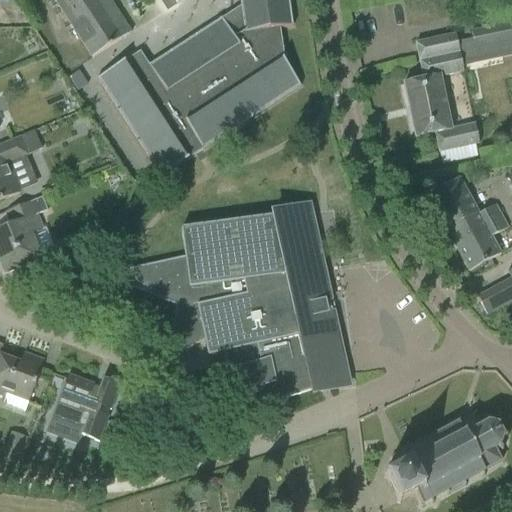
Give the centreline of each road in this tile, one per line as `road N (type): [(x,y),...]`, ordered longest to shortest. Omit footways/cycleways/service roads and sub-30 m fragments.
road 1 (residential): [(500,359),(446,361),(227,450),(212,448),(200,428),(199,394),(190,384),(0,305)]
road 2 (unclassified): [(436,300),(389,232),(357,160),(326,0)]
road 3 (track): [(0,478),(103,486),(158,475),(212,448)]
